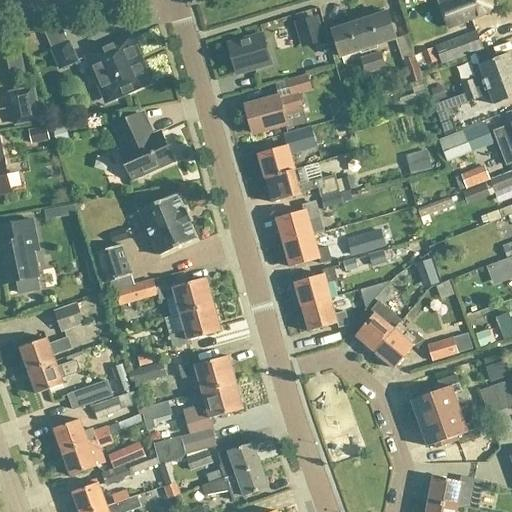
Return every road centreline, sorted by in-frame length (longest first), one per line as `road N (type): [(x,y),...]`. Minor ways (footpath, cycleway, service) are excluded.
road 1 (residential): [(279,378),(173,0)]
road 2 (residential): [(393,511),(400,462),(371,392),(340,365),(279,378)]
road 3 (residential): [(324,511),(279,378)]
